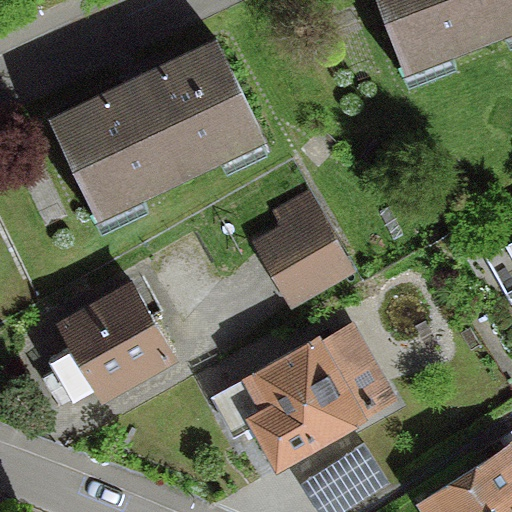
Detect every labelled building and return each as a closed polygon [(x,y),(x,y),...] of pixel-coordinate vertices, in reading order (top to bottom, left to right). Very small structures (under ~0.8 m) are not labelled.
[(511,0),(378,0),(410,76),(511,36),(511,0)] [(213,43),(48,119),(90,210),(255,132),(213,43)] [(286,229),(260,244),(290,296),(342,266),(302,197),(276,211),(286,229)] [(169,355),(127,283),(56,323),(68,345),(45,359),(68,399),(91,386),(96,395),(169,355)] [(231,430),(251,419),(274,460),(384,398),(344,328),(314,345),(312,341),(212,397),(231,430)] [(511,511),(511,465),(501,448),(419,500),(426,511),(511,511)]
